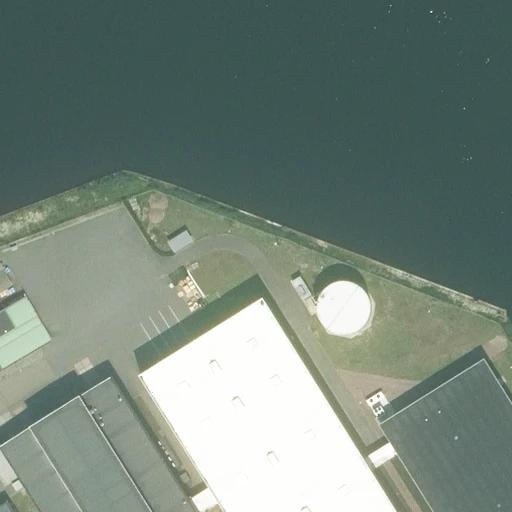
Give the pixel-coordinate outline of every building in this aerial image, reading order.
[(0,294),(13,287),(0,265),(0,294)] [(349,283),(340,283),(331,287),(324,293),(319,301),(317,311),(319,320),(324,328),(332,334),(341,338),(351,337),(360,334),(367,328),(371,319),(373,310),(371,300),(366,292),(358,286),(349,283)] [(26,296),(0,311),(0,372),(52,341),(26,296)] [(398,511),(373,472),(365,459),(265,300),(141,377),(211,488),(200,494),(211,511),(215,511),(223,507),(225,511),(398,511)] [(511,511),(511,405),(486,364),(485,362),(382,427),(392,442),(365,459),(373,472),(400,455),(435,511),(511,511)] [(197,511),(113,378),(3,448),(42,511),(15,511),(9,502),(0,507),(0,511),(197,511)]
